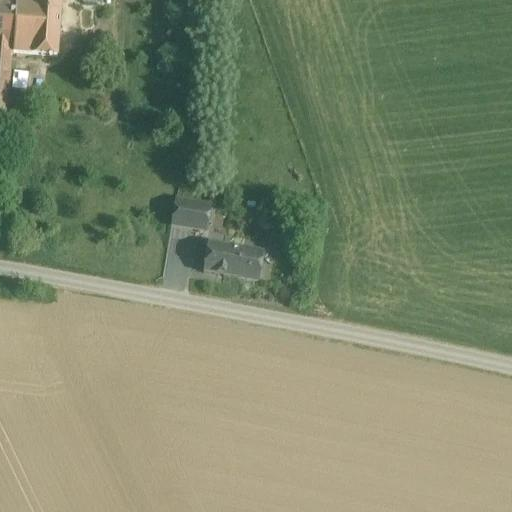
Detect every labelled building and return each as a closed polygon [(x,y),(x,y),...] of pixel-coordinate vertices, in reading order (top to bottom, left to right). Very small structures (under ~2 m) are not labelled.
[(0,0),(0,125),(5,125),(10,69),(11,55),(15,0),(0,0)] [(60,0),(15,0),(11,55),(57,58),(60,0)] [(210,209),(175,203),(171,227),(206,233),(210,209)] [(242,251),(208,245),(203,275),(238,281),(238,280),(257,283),(262,256),(242,252),(242,251)] [(189,291),(190,251),(167,251),(166,291),(189,291)]
